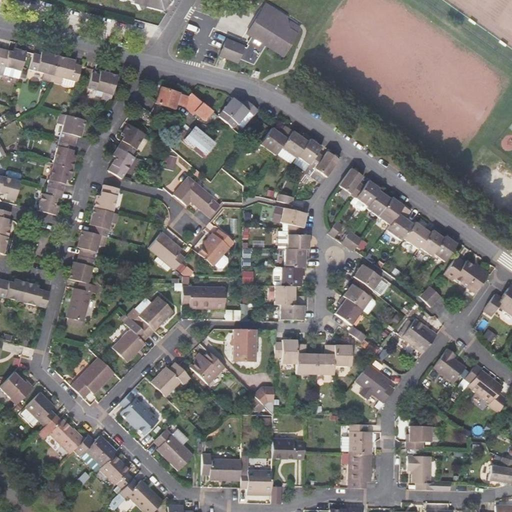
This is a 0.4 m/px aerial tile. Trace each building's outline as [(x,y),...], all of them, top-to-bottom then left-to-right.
[(126,0),(130,1),(130,3),(135,5),(138,9),(142,7),(161,12),(165,5),(168,0),(126,0)] [(263,7),(258,15),(267,20),(278,16),(263,7)] [(295,35),(298,30),(289,24),(286,25),(284,19),(278,16),(267,20),(258,15),(244,37),(248,40),(245,46),(247,47),(246,49),(248,50),(246,53),(241,50),(241,49),(223,41),(215,56),(220,59),(227,62),(233,65),(236,59),(251,65),(263,48),(281,59),(295,35)] [(11,53),(0,49),(0,75),(2,76),(2,75),(18,79),(20,71),(25,52),(12,49),(11,53)] [(57,58),(57,57),(40,53),(39,56),(32,54),(28,70),(42,74),(41,80),(50,82),(57,58)] [(74,61),(57,57),(57,58),(50,82),(59,85),(61,79),(76,82),(80,67),(73,65),(74,61)] [(93,97),(110,101),(116,76),(99,72),(98,75),(91,73),(87,89),(94,91),(93,97)] [(185,108),(187,96),(160,87),(155,103),(174,110),(176,105),(185,108)] [(190,93),(187,96),(185,108),(193,115),(195,113),(194,112),(201,103),(190,93)] [(217,116),(231,128),(235,123),(242,129),(253,116),(252,115),(241,106),(232,98),(217,116)] [(252,115),(257,110),(245,101),(241,106),(252,115)] [(194,112),(195,113),(203,121),(211,112),(201,103),(194,112)] [(67,116),(59,114),(57,123),(62,125),(58,140),(75,144),(76,138),(80,138),(84,120),(67,116)] [(122,138),(116,148),(130,156),(143,135),(126,125),(119,136),(122,138)] [(202,159),(203,158),(216,143),(195,125),(188,134),(183,130),(177,137),(182,141),(202,159)] [(279,134),(271,128),(259,144),(274,156),(276,154),(280,148),(292,132),(285,126),(279,134)] [(300,138),(292,132),(280,148),(295,159),(296,156),(309,139),(302,135),(300,138)] [(298,157),(308,165),(316,153),(320,148),(309,139),(296,156),(298,157)] [(58,140),(52,163),(72,168),(75,156),(72,155),(75,144),(58,140)] [(120,179),(133,158),(130,156),(116,148),(112,156),(115,158),(107,171),(120,179)] [(295,159),(280,148),(276,154),(290,165),(295,159)] [(337,160),(326,152),(322,157),(316,153),(308,165),(303,172),(320,185),(337,160)] [(174,158),(165,156),(163,166),(162,169),(171,171),(174,158)] [(292,165),(303,172),(308,165),(298,157),(292,165)] [(52,163),(46,187),(62,191),(65,181),(68,182),(72,168),(52,163)] [(361,177),(355,172),(350,169),(337,186),(353,197),(355,199),(364,186),(358,182),(361,177)] [(21,176),(20,174),(8,171),(6,172),(5,178),(0,176),(0,193),(6,195),(5,199),(14,201),(21,176)] [(189,201),(198,209),(209,218),(218,206),(212,200),(212,199),(188,177),(173,195),(185,206),(189,201)] [(355,199),(366,207),(378,191),(379,190),(367,181),(364,186),(355,199)] [(118,190),(102,185),(99,196),(96,195),(93,208),(112,213),(118,190)] [(36,211),(56,215),(58,206),(54,205),(56,197),(60,198),(62,191),(46,187),(44,186),(43,186),(36,211)] [(365,209),(375,217),(388,199),(378,191),(366,207),(365,209)] [(290,205),(292,198),(278,195),(276,201),(290,205)] [(375,217),(388,226),(402,206),(390,197),(388,199),(375,217)] [(413,225),(404,219),(409,211),(402,206),(388,226),(384,230),(400,242),(403,239),(413,225)] [(91,225),(90,233),(106,237),(109,223),(115,224),(118,215),(112,213),(93,208),(88,225),(91,225)] [(305,213),(282,208),(279,223),(282,223),(288,225),(302,228),(303,221),(305,213)] [(0,210),(0,236),(7,238),(11,224),(7,224),(10,213),(0,210)] [(326,234),(333,239),(342,226),(335,222),(329,231),(326,234)] [(308,235),(301,235),(302,228),(288,225),(282,223),(281,228),(278,228),(278,249),(284,249),(286,249),(307,250),(307,245),(308,235)] [(403,239),(417,249),(419,247),(431,230),(425,226),(423,229),(414,223),(413,225),(403,239)] [(442,238),(431,230),(419,247),(430,255),(432,253),(442,238)] [(90,233),(81,231),(77,248),(80,248),(78,256),(94,260),(98,245),(103,246),(106,237),(90,233)] [(217,231),(213,236),(211,234),(201,246),(202,247),(196,254),(211,266),(231,243),(217,231)] [(355,236),(349,232),(340,244),(346,248),(355,236)] [(174,270),(184,259),(178,254),(181,250),(160,233),(147,248),(158,257),(154,261),(167,273),(171,268),(174,270)] [(360,240),(359,239),(355,236),(346,248),(352,252),(353,250),(360,240)] [(456,244),(444,236),(442,238),(432,253),(444,262),(456,244)] [(304,268),(304,261),(304,257),(307,257),(307,250),(286,249),(284,249),(283,268),(304,268)] [(94,260),(78,256),(76,263),(72,263),(68,279),(79,282),(93,286),(96,276),(90,275),(94,260)] [(466,285),(475,291),(488,273),(480,267),(478,269),(466,260),(464,262),(455,256),(442,275),(451,282),(453,279),(464,288),(466,285)] [(186,262),(184,259),(174,270),(181,276),(188,277),(191,271),(189,268),(186,262)] [(379,279),(373,274),(360,265),(356,271),(352,277),(354,279),(371,291),(379,279)] [(283,268),(280,268),(275,267),(273,270),(272,284),(275,286),(279,286),(293,287),(299,287),(300,276),(303,276),(304,268),(283,268)] [(342,297),(361,310),(366,314),(374,304),(373,302),(369,299),(367,297),(371,291),(354,279),(342,297)] [(0,297),(22,303),(27,283),(13,280),(12,283),(2,281),(0,289),(0,297)] [(96,287),(93,286),(79,282),(77,290),(73,289),(65,317),(67,318),(66,324),(79,328),(81,322),(82,322),(90,293),(94,294),(96,287)] [(22,303),(45,308),(46,308),(50,292),(39,290),(40,286),(27,283),(22,303)] [(293,294),(293,287),(279,286),(275,286),(273,286),(273,305),(279,305),(302,306),(303,297),(294,297),(293,294)] [(223,288),(187,287),(181,287),(181,291),(181,304),(188,304),(187,309),(223,310),(223,288)] [(428,287),(424,292),(435,302),(439,297),(428,287)] [(494,294),(483,311),(490,316),(497,306),(511,316),(511,292),(507,289),(500,299),(494,294)] [(424,292),(419,297),(429,308),(435,302),(424,292)] [(127,317),(147,337),(171,312),(156,297),(138,316),(132,310),(126,316),(127,317)] [(350,326),(361,310),(342,297),(337,303),(340,305),(337,309),(333,314),(350,326)] [(302,321),(302,313),(302,306),(279,305),(278,320),(302,321)] [(224,311),(224,321),(239,321),(239,311),(224,311)] [(511,319),(504,314),(501,318),(511,326),(511,324),(511,319)] [(147,337),(127,317),(122,322),(129,329),(111,347),(126,363),(137,352),(135,350),(147,337)] [(421,354),(435,335),(414,320),(412,323),(408,319),(399,331),(403,334),(400,338),(421,354)] [(391,332),(393,329),(387,324),(385,327),(387,328),(386,329),(391,332)] [(361,342),(363,340),(365,336),(353,328),(349,334),(355,339),(361,342)] [(254,330),(232,329),(231,361),(252,362),(254,330)] [(384,330),(381,334),(386,339),(390,334),(384,330)] [(496,338),(487,331),(482,337),(492,344),(496,338)] [(135,350),(137,352),(149,339),(147,337),(135,350)] [(28,341),(21,339),(20,346),(26,347),(28,341)] [(280,364),(295,365),(295,344),(295,341),(288,340),(281,340),(280,345),(273,345),(273,360),(280,360),(280,364)] [(295,374),(313,375),(314,355),(306,354),(304,354),(304,345),(295,344),(295,365),(295,374)] [(321,355),(314,355),(313,375),(332,375),(332,366),(333,345),(324,345),(324,355),(321,355)] [(342,346),(333,345),(332,366),(349,367),(350,346),(342,346)] [(388,353),(380,347),(378,350),(376,352),(384,358),(388,353)] [(447,349),(432,367),(452,383),(463,368),(457,364),(451,359),(454,355),(447,349)] [(222,367),(206,351),(202,356),(200,354),(194,360),(195,361),(189,367),(205,384),(222,367)] [(98,358),(69,386),(81,398),(89,390),(92,394),(113,373),(98,358)] [(189,377),(174,363),(167,370),(164,367),(149,383),(164,397),(179,381),(182,384),(189,377)] [(387,385),(388,383),(378,375),(379,373),(367,364),(354,381),(363,388),(359,393),(367,399),(371,394),(379,400),(375,406),(379,410),(384,403),(383,402),(393,389),(387,385)] [(463,379),(469,383),(479,369),(481,369),(475,364),(463,379)] [(497,412),(507,398),(499,392),(504,387),(491,378),(479,369),(469,383),(466,387),(489,403),(488,405),(497,412)] [(31,389),(24,383),(18,377),(13,372),(4,381),(0,384),(0,387),(16,404),(31,389)] [(390,381),(379,373),(378,375),(388,383),(390,381)] [(139,391),(135,387),(129,393),(132,397),(139,391)] [(272,415),(273,388),(261,388),(253,395),(264,407),(272,415)] [(53,407),(39,392),(25,407),(25,408),(20,413),(32,426),(38,420),(44,427),(55,415),(50,410),(53,407)] [(129,393),(118,404),(123,409),(119,414),(141,436),(157,421),(132,397),(129,393)] [(264,407),(253,395),(246,401),(257,413),(264,407)] [(180,413),(177,410),(167,420),(170,423),(180,413)] [(83,439),(72,428),(70,429),(62,420),(55,415),(44,427),(37,433),(43,439),(49,433),(69,454),(72,450),(83,439)] [(63,419),(62,420),(70,429),(72,428),(63,419)] [(348,425),(347,454),(367,454),(370,454),(371,432),(366,432),(366,425),(348,425)] [(165,430),(153,442),(158,447),(155,450),(176,471),(191,456),(165,430)] [(404,450),(422,450),(422,443),(429,443),(429,442),(435,442),(435,430),(408,430),(408,436),(405,436),(404,450)] [(112,455),(115,452),(98,436),(93,441),(87,435),(83,439),(72,450),(78,456),(94,472),(98,469),(100,467),(112,455)] [(302,459),(303,442),(292,441),(292,439),(271,439),(271,458),(302,459)] [(370,483),(370,472),(367,472),(367,454),(347,454),(341,454),(341,465),(347,465),(347,489),(365,489),(365,482),(370,483)] [(131,480),(132,479),(125,473),(128,470),(112,455),(100,467),(98,469),(113,485),(115,484),(121,490),(131,480)] [(239,463),(239,461),(208,460),(208,455),(201,455),(200,475),(208,476),(208,480),(239,481),(239,463)] [(414,491),(449,492),(449,483),(433,482),(433,484),(427,484),(428,457),(405,457),(405,472),(410,472),(410,483),(414,483),(414,491)] [(511,483),(511,475),(511,461),(502,458),(498,467),(489,467),(487,480),(500,483),(511,484),(511,483)] [(246,487),(245,492),(270,492),(270,472),(246,472),(246,463),(239,463),(239,481),(239,487),(246,487)] [(125,496),(142,511),(151,511),(161,502),(140,481),(136,484),(131,480),(121,490),(117,494),(112,499),(109,504),(108,506),(113,510),(123,500),(123,499),(122,498),(125,496)]
